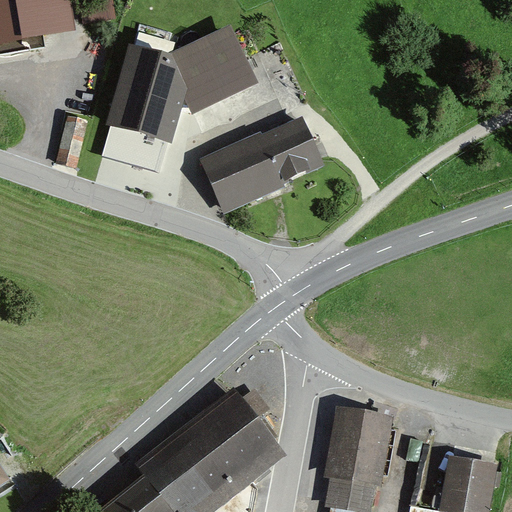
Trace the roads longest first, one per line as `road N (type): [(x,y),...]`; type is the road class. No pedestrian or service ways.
road 1 (unclassified): [(294,295),(248,249),(0,167)]
road 2 (tertiary): [(46,511),(273,310)]
road 3 (track): [(335,271),(338,239),(421,168),(511,116)]
road 4 (tertiary): [(294,295),(367,257),(511,205)]
road 5 (unclassified): [(511,421),(378,383),(316,351)]
road 6 (unclassified): [(281,511),(316,351)]
